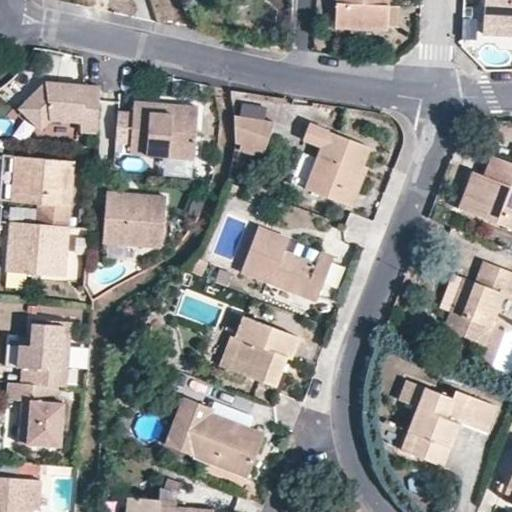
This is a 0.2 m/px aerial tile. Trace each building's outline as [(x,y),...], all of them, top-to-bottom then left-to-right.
[(335,0),(334,27),(387,30),(387,26),(388,5),(388,0),(335,0)] [(511,0),(484,0),(484,21),(511,21),(511,0)] [(387,26),(397,27),(398,6),(388,5),(387,26)] [(483,33),(511,34),(511,21),(484,21),(483,33)] [(93,142),(95,95),(41,90),(15,120),(35,140),(47,127),(79,130),(78,140),(93,142)] [(128,144),(128,155),(193,160),(197,109),(168,107),(168,115),(148,113),(148,105),(129,104),(129,112),(114,111),(111,142),(128,144)] [(240,117),(263,119),(264,106),(241,104),(240,117)] [(148,105),(148,113),(168,115),(168,107),(148,105)] [(242,145),(257,151),(266,153),(276,123),(236,117),(237,143),(242,145)] [(353,190),(363,165),(370,146),(309,123),(302,141),(321,148),(305,189),(352,207),(357,192),(353,190)] [(255,157),(257,151),(242,145),(240,152),(255,157)] [(496,172),(502,160),(487,155),(484,167),(496,172)] [(11,205),(37,208),(36,228),(69,231),(72,166),(15,160),(11,205)] [(511,163),(502,160),(496,172),(484,167),(481,175),(467,170),(454,208),(511,229),(511,163)] [(367,167),(363,165),(353,190),(357,192),(367,167)] [(206,198),(192,193),(185,212),(198,217),(206,198)] [(144,199),(144,206),(125,205),(126,198),(107,197),(103,244),(163,248),(167,201),(144,199)] [(126,198),(125,205),(144,206),(144,199),(126,198)] [(28,279),(66,282),(69,231),(36,228),(8,225),(8,240),(18,242),(17,256),(7,254),(7,278),(28,279)] [(290,241),(258,229),(241,274),(271,285),(319,303),(336,259),(319,253),(314,265),(285,254),(290,241)] [(86,253),(87,239),(76,238),(75,253),(86,253)] [(18,242),(8,240),(7,254),(17,256),(18,242)] [(208,266),(199,261),(193,273),(202,278),(208,266)] [(510,288),(511,281),(511,272),(488,264),(482,278),(510,288)] [(478,289),(504,298),(511,301),(511,281),(510,288),(482,278),(478,289)] [(478,289),(466,284),(449,332),(487,346),(504,298),(478,289)] [(243,320),(235,342),(241,344),(229,374),(275,391),(281,376),(287,362),(291,364),(300,341),(243,320)] [(23,375),(22,390),(62,394),(69,395),(70,375),(72,345),(73,329),(33,323),(31,340),(41,341),(41,351),(30,349),(20,348),(18,374),(23,375)] [(41,341),(31,340),(30,349),(41,351),(41,341)] [(218,370),(229,374),(241,344),(235,342),(230,340),(218,370)] [(286,377),(291,364),(287,362),(281,376),(286,377)] [(423,384),(410,379),(400,405),(413,410),(423,384)] [(413,410),(420,412),(414,431),(425,435),(417,459),(445,469),(460,429),(486,438),(498,405),(459,391),(457,396),(423,384),(413,410)] [(7,405),(24,407),(20,450),(64,455),(67,411),(61,411),(62,394),(22,390),(10,389),(7,405)] [(212,414),(214,408),(182,396),(163,444),(248,477),(264,435),(249,429),(212,414)] [(217,402),(214,408),(212,414),(249,429),(254,417),(217,402)] [(405,455),(417,459),(425,435),(414,431),(405,455)] [(19,472),(39,474),(40,465),(19,464),(19,472)] [(40,465),(39,474),(47,475),(48,466),(40,465)] [(0,511),(45,511),(47,490),(0,484),(0,511)] [(139,511),(141,500),(130,499),(127,511),(139,511)] [(141,500),(139,511),(171,511),(159,510),(160,503),(141,500)] [(171,511),(185,511),(186,506),(160,503),(159,510),(171,511)]
